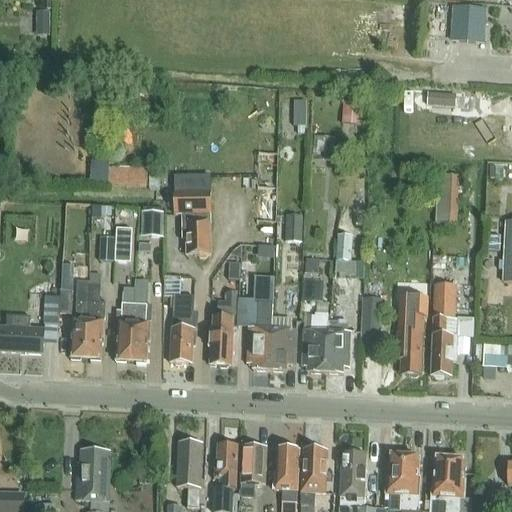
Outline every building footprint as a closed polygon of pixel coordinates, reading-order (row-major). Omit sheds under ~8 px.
[(488,11),(454,9),(452,44),(486,46),(488,11)] [(39,15),(39,26),(50,26),(50,15),(39,15)] [(429,96),(428,108),(455,110),(456,98),(429,96)] [(346,105),(344,126),(361,127),(363,106),(346,105)] [(336,140),(314,138),(312,162),(334,164),(336,140)] [(110,162),(92,161),(92,186),(150,187),(150,190),(161,190),(161,174),(147,174),(147,170),(142,170),(142,164),(124,164),(124,168),(110,168),(110,162)] [(460,178),(439,177),(437,225),(458,226),(460,178)] [(212,257),(211,225),(211,184),(177,184),(177,218),(184,218),(185,241),(188,241),(188,254),(197,254),(197,257),(212,257)] [(165,214),(143,214),(143,238),(165,238),(165,214)] [(302,245),(303,216),(287,215),(286,244),(302,245)] [(133,232),(118,231),(116,263),(131,264),(133,232)] [(340,238),(338,265),(351,266),(353,239),(340,238)] [(140,247),(140,255),(152,255),(152,247),(140,247)] [(235,254),(232,257),(242,261),(242,248),(235,254)] [(307,263),(306,284),(318,285),(320,264),(307,263)] [(272,332),(273,306),(274,306),(275,281),(255,280),(254,302),(240,302),(239,330),(250,331),(249,367),(256,367),(256,373),(272,374),(273,332),(272,332)] [(88,360),(91,304),(90,304),(91,284),(80,283),(78,322),(72,321),(71,339),(74,339),(74,344),(73,344),(72,362),(82,363),(82,360),(88,360)] [(306,284),(305,299),(323,300),(324,285),(318,285),(306,284)] [(458,364),(459,340),(459,338),(447,338),(447,321),(456,321),(457,288),(435,287),(434,320),(431,378),(435,378),(437,381),(444,381),(445,379),(453,379),(454,364),(458,364)] [(62,293),(61,317),(73,318),(74,294),(62,293)] [(233,368),(235,334),(238,334),(240,296),(229,295),(228,305),(220,304),(219,317),(228,317),(228,321),(215,321),(215,333),(212,333),(211,350),(213,350),(212,367),(220,368),(221,370),(227,370),(229,368),(233,368)] [(47,299),(46,327),(60,328),(61,299),(47,299)] [(197,349),(198,332),(194,332),(195,300),(176,299),(174,331),(173,331),(172,365),(175,365),(176,367),(184,368),(185,366),(193,366),(194,349),(197,349)] [(364,301),(362,345),(381,346),(382,302),(364,301)] [(399,345),(398,362),(402,363),(401,377),(409,378),(412,380),(417,380),(420,378),(422,378),(424,320),(428,320),(429,301),(401,301),(400,327),(403,327),(403,345),(399,345)] [(91,304),(88,360),(92,360),(91,363),(103,364),(104,346),(102,346),(103,341),(105,341),(107,305),(91,304)] [(133,362),(135,306),(124,306),(123,314),(118,313),(117,342),(119,343),(119,347),(118,347),(117,364),(128,365),(128,362),(133,362)] [(148,307),(135,306),(133,362),(137,363),(137,365),(147,366),(148,349),(147,349),(148,344),(150,344),(152,315),(148,315),(148,307)] [(9,317),(9,330),(0,329),(0,354),(42,357),(44,358),(46,332),(31,331),(32,319),(9,317)] [(311,375),(328,376),(332,319),(330,319),(330,318),(318,317),(317,334),(307,333),(305,369),(311,369),(311,375)] [(338,319),(332,319),(328,376),(346,376),(347,370),(352,370),(353,335),(339,334),(339,324),(338,324),(338,319)] [(459,320),(459,338),(459,340),(474,340),(475,321),(459,320)] [(273,332),(272,374),(289,374),(289,368),(298,368),(299,333),(273,332)] [(487,346),(486,367),(509,367),(509,346),(487,346)] [(201,511),(204,446),(181,445),(180,470),(177,472),(177,475),(179,478),(179,491),(190,491),(189,511),(201,511)] [(238,493),(240,449),(220,447),(219,462),(217,464),(216,482),(222,482),(221,492),(216,491),(214,511),(233,511),(234,493),(238,493)] [(266,488),(268,450),(244,449),(242,500),(256,501),(257,487),(266,488)] [(297,511),(301,454),(298,454),(296,452),(289,451),(287,453),(279,453),(278,474),(276,477),(275,492),(284,493),(283,511),(297,511)] [(327,496),(329,453),(305,452),(303,507),(315,507),(316,496),(327,496)] [(109,511),(111,454),(82,453),(82,466),(79,466),(78,503),(92,504),(91,511),(109,511)] [(366,511),(369,458),(358,457),(356,454),(350,454),(347,456),(344,456),(341,511),(376,511),(366,511)] [(390,511),(402,511),(405,457),(391,456),(390,473),(391,473),(390,478),(388,478),(387,497),(391,497),(390,511)] [(405,457),(402,511),(419,511),(422,480),(419,480),(419,475),(420,475),(421,458),(405,457)] [(432,511),(448,511),(451,460),(437,459),(436,475),(437,475),(436,481),(434,480),(432,511)] [(467,461),(451,460),(448,511),(461,511),(462,501),(466,501),(467,482),(465,482),(465,477),(466,478),(467,461)] [(0,511),(26,511),(27,494),(0,493),(0,511)] [(474,503),(473,511),(508,511),(508,504),(474,503)]
